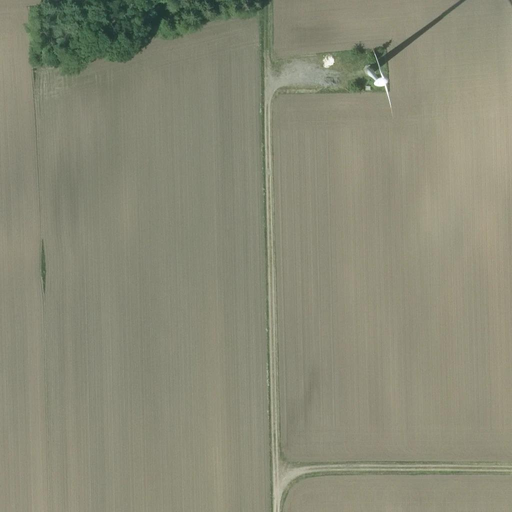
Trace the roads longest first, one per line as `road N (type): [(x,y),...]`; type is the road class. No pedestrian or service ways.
road 1 (track): [(280,511),(269,86),(299,72),(352,66)]
road 2 (track): [(279,463),(511,459)]
